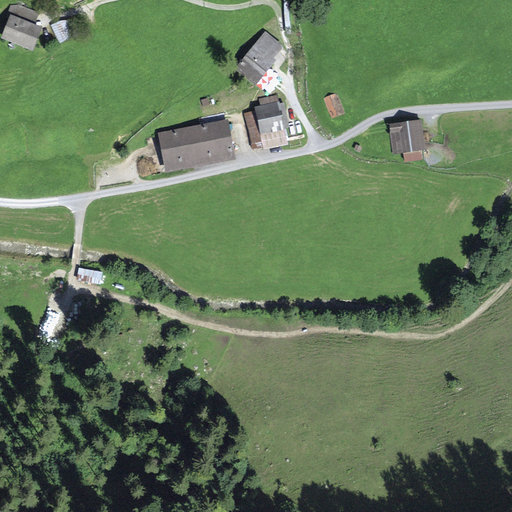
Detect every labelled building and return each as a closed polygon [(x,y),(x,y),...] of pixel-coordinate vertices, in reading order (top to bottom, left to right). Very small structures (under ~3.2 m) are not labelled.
[(36,28),(29,25),(33,13),(13,5),(8,17),(11,18),(4,38),(32,48),(35,40),(32,38),(36,28)] [(80,34),(74,20),(54,28),(60,42),(80,34)] [(266,34),(237,69),(266,94),(279,78),(270,71),(269,72),(264,68),(281,47),(266,34)] [(325,98),(333,118),(344,113),(336,94),(325,98)] [(287,144),(277,96),(259,100),(261,107),(255,109),(264,149),(287,144)] [(422,159),(421,151),(425,150),(421,121),(390,125),(394,154),(404,153),(405,162),(422,159)] [(227,123),(161,136),(166,165),(233,152),(227,123)] [(81,273),(80,280),(97,283),(98,275),(81,273)]
